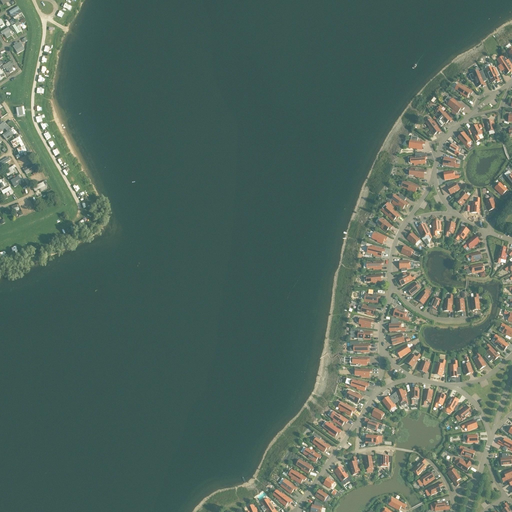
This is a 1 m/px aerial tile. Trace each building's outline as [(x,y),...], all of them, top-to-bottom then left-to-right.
[(16,17),(15,15),(21,12),(18,6),(8,11),(12,19),(16,17)] [(8,27),(0,30),(0,32),(1,35),(3,34),(5,38),(11,36),(9,32),(10,31),(8,27)] [(23,49),(21,45),(23,44),(20,40),(11,46),(17,54),(23,49)] [(511,74),(511,73),(511,70),(507,63),(507,64),(504,59),(498,62),(502,68),(501,68),(506,75),(510,73),(511,74)] [(12,61),(0,64),(0,66),(1,69),(6,68),(7,73),(12,71),(11,67),(14,66),(12,61)] [(493,69),(492,67),(486,70),(489,76),(488,76),(492,84),(496,81),(497,83),(500,82),(499,79),(497,77),(500,76),(496,68),(493,69)] [(483,87),(486,86),(481,76),(480,76),(478,71),(473,74),(475,80),(474,80),(478,88),(482,86),(483,87)] [(471,95),(473,92),(463,86),(463,87),(458,84),(455,89),(460,93),(460,94),(467,98),(470,94),(471,95)] [(463,110),(464,108),(452,99),(447,105),(458,113),(461,109),(463,110)] [(444,113),(440,109),(439,108),(435,112),(440,118),(440,119),(437,121),(441,127),(444,124),(445,125),(449,121),(450,123),(452,121),(445,112),(444,113)] [(439,134),(441,132),(434,123),(434,124),(429,118),(425,121),(426,123),(429,128),(429,129),(434,136),(438,133),(439,134)] [(0,132),(4,129),(6,131),(9,128),(4,121),(0,123),(0,132)] [(488,132),(495,131),(493,121),(485,122),(488,132)] [(475,138),(482,134),(478,125),(471,129),(475,138)] [(5,140),(13,134),(10,129),(1,135),(5,140)] [(464,132),(458,137),(468,149),(471,147),(468,144),(471,142),(464,132)] [(18,154),(25,152),(20,137),(10,140),(13,149),(15,148),(18,154)] [(425,143),(417,141),(418,138),(411,137),(411,140),(410,140),(409,148),(422,150),(423,145),(425,146),(425,143)] [(452,144),(449,150),(459,156),(460,153),(457,151),(459,148),(452,144)] [(410,163),(411,164),(417,163),(417,164),(425,164),(425,159),(427,159),(427,156),(415,156),(415,155),(410,156),(410,158),(408,158),(408,164),(410,163)] [(7,156),(0,160),(0,164),(2,167),(11,162),(7,156)] [(444,158),(443,165),(459,168),(460,165),(455,164),(456,160),(444,158)] [(8,167),(9,167),(4,171),(7,176),(14,172),(12,169),(15,167),(13,164),(8,167)] [(30,165),(22,168),(24,174),(29,172),(27,169),(31,168),(30,165)] [(424,173),(426,174),(427,171),(415,169),(416,168),(411,167),(410,170),(410,169),(409,175),(415,176),(415,177),(424,178),(424,173)] [(445,180),(459,178),(458,175),(454,176),(454,171),(443,173),(445,180)] [(31,179),(32,182),(41,179),(39,173),(29,176),(30,180),(31,179)] [(33,191),(39,188),(41,191),(46,188),(43,182),(31,187),(33,191)] [(419,189),(420,186),(409,183),(409,184),(404,182),(402,187),(408,190),(407,191),(415,193),(417,189),(419,189)] [(451,195),(460,190),(456,183),(447,188),(451,195)] [(502,196),(507,190),(500,183),(494,189),(502,196)] [(0,190),(2,194),(5,193),(6,195),(13,193),(10,186),(0,190)] [(461,206),(469,197),(463,192),(455,201),(461,206)] [(406,207),(408,205),(399,197),(399,198),(394,195),(390,199),(395,203),(395,204),(401,210),(404,206),(406,207)] [(20,209),(29,205),(27,199),(18,203),(20,209)] [(489,211),(496,208),(492,199),(485,202),(489,211)] [(479,214),(479,203),(471,203),(471,213),(479,214)] [(397,218),(398,219),(400,217),(393,210),(394,208),(390,205),(389,206),(383,212),(393,221),(397,218)] [(391,229),(392,227),(386,222),(385,223),(381,219),(377,224),(382,227),(381,228),(386,232),(389,228),(391,229)] [(436,232),(441,232),(440,222),(432,222),(433,236),(437,236),(436,232)] [(455,226),(455,224),(448,222),(445,236),(448,237),(449,233),(453,234),(454,228),(455,226)] [(423,238),(430,235),(425,224),(418,228),(423,238)] [(469,231),(463,227),(455,239),(458,241),(460,237),(463,240),(469,231)] [(386,240),(388,238),(380,234),(379,235),(374,233),(372,239),(377,241),(377,242),(383,244),(385,240),(386,240)] [(415,246),(420,240),(412,233),(407,239),(415,246)] [(470,250),(479,242),(474,236),(462,246),(464,249),(467,246),(470,250)] [(382,252),(384,253),(385,250),(375,248),(375,247),(372,246),(371,248),(368,247),(367,253),(366,253),(365,255),(371,257),(372,254),(373,254),(373,255),(381,257),(382,252)] [(411,257),(414,250),(404,246),(401,253),(411,257)] [(507,249),(500,247),(496,263),(500,264),(501,260),(505,260),(507,249)] [(472,262),(482,260),(480,252),(466,255),(467,259),(471,258),(472,262)] [(381,265),(383,265),(383,262),(372,262),(372,263),(367,263),(367,269),(373,269),(373,270),(382,270),(381,265)] [(472,274),(484,272),(482,264),(471,266),(472,274)] [(409,273),(406,275),(405,273),(402,274),(403,276),(398,279),(402,286),(415,279),(414,276),(411,277),(409,273)] [(381,278),(383,278),(383,275),(371,276),(371,277),(364,277),(364,283),(366,283),(373,282),(373,283),(381,283),(381,278)] [(407,290),(412,296),(418,291),(413,285),(407,290)] [(423,304),(429,296),(423,292),(417,300),(423,304)] [(380,299),(380,296),(365,294),(364,302),(377,303),(378,299),(380,299)] [(472,311),(480,310),(478,294),(474,294),(475,298),(471,299),(472,311)] [(451,312),(453,296),(449,296),(449,300),(444,299),(443,311),(451,312)] [(436,310),(440,300),(433,297),(429,307),(436,310)] [(457,312),(465,311),(464,299),(456,300),(457,312)] [(362,306),(362,309),(358,308),(357,313),(361,313),(361,312),(367,314),(367,315),(373,316),(374,311),(376,312),(376,309),(368,307),(368,308),(362,306)] [(396,309),(393,316),(409,322),(410,318),(406,317),(407,313),(396,309)] [(373,324),(374,321),(366,319),(366,320),(358,318),(357,323),(359,324),(364,326),(364,327),(370,328),(371,323),(373,324)] [(389,332),(405,331),(405,328),(401,328),(401,323),(389,324),(389,332)] [(502,333),(511,338),(511,336),(511,329),(502,324),(500,328),(504,329),(502,333)] [(364,333),(359,332),(359,331),(355,331),(354,339),(358,339),(358,338),(364,339),(364,340),(370,340),(370,335),(372,335),(373,332),(364,332),(364,333)] [(393,345),(404,342),(402,334),(391,338),(393,345)] [(504,351),(508,345),(496,335),(494,338),(497,340),(494,344),(504,351)] [(368,347),(370,347),(370,344),(359,345),(359,346),(354,346),(354,352),(360,352),(360,353),(368,352),(368,347)] [(400,358),(410,352),(406,345),(396,351),(400,358)] [(494,362),(499,356),(488,345),(486,347),(489,350),(485,353),(494,362)] [(412,367),(421,356),(418,354),(416,357),(412,354),(406,362),(412,367)] [(479,370),(486,366),(479,354),(476,355),(478,359),(474,361),(479,370)] [(369,361),(369,358),(358,357),(358,358),(351,358),(350,364),(352,364),(352,366),(360,367),(360,365),(367,366),(367,363),(367,361),(368,361),(369,361)] [(442,377),(445,361),(442,360),(441,364),(437,363),(434,375),(442,377)] [(426,373),(430,364),(422,361),(419,371),(426,373)] [(450,378),(458,377),(457,361),(454,361),(454,365),(449,366),(450,378)] [(465,375),(473,373),(470,363),(462,366),(465,375)] [(372,373),(372,370),(361,369),(361,370),(355,370),(355,376),(361,376),(361,377),(369,378),(370,373),(372,373)] [(368,387),(369,384),(358,381),(358,382),(351,380),(349,385),(351,386),(357,388),(357,389),(365,391),(366,387),(368,387)] [(399,404),(407,401),(403,390),(395,392),(399,404)] [(430,403),(433,391),(425,390),(422,406),(425,406),(426,402),(430,403)] [(355,393),(349,391),(346,398),(358,404),(360,399),(362,400),(363,397),(359,395),(360,394),(355,392),(355,393)] [(442,406),(446,396),(438,393),(433,407),(437,408),(438,404),(442,406)] [(388,397),(382,402),(390,411),(396,406),(388,397)] [(452,397),(446,408),(453,411),(459,401),(452,397)] [(355,413),(356,410),(346,404),(346,405),(341,403),(338,408),(340,409),(339,411),(343,413),(343,412),(350,416),(353,412),(355,413)] [(462,420),(472,413),(467,407),(458,414),(462,420)] [(380,421),(384,414),(375,409),(371,416),(380,421)] [(346,424),(348,421),(339,415),(338,415),(334,412),(330,417),(336,421),(335,422),(342,427),(345,422),(346,424)] [(377,431),(377,429),(381,431),(383,425),(369,420),(367,428),(377,431)] [(477,428),(475,420),(461,426),(463,429),(466,427),(468,431),(477,428)] [(340,434),(341,432),(333,426),(333,425),(330,423),(329,425),(325,422),(322,426),(324,428),(329,432),(328,432),(335,437),(338,433),(340,434)] [(467,443),(478,443),(477,435),(467,436),(467,443)] [(366,436),(366,443),(368,444),(368,447),(375,446),(375,444),(378,444),(378,443),(378,437),(378,436),(366,436)] [(329,449),(330,447),(321,440),(321,441),(315,437),(311,442),(313,443),(318,447),(317,448),(324,452),(327,448),(329,449)] [(511,450),(511,447),(511,442),(505,439),(502,445),(511,450)] [(304,454),(303,454),(309,457),(308,458),(315,463),(318,458),(320,459),(321,457),(314,452),(315,451),(311,449),(310,451),(307,449),(304,447),(301,452),(304,454)] [(472,459),(475,451),(460,447),(459,450),(462,451),(461,455),(472,459)] [(502,466),(511,464),(511,456),(501,458),(502,466)] [(353,475),(360,473),(355,457),(352,459),(353,463),(349,464),(353,475)] [(365,470),(373,469),(371,457),(364,458),(365,470)] [(422,464),(425,461),(423,459),(412,471),(418,476),(426,467),(422,464)] [(456,466),(466,472),(471,466),(470,465),(471,463),(467,461),(466,463),(461,459),(456,466)] [(312,471),(314,468),(305,462),(304,463),(299,460),(296,465),(302,469),(301,470),(308,474),(311,470),(312,471)] [(345,474),(341,467),(334,471),(342,482),(350,476),(348,472),(345,474)] [(305,481),(306,478),(297,472),(296,473),(290,469),(287,474),(289,475),(294,479),(294,480),(300,484),(303,480),(305,481)] [(457,482),(461,479),(454,469),(447,474),(456,487),(459,485),(457,482)] [(503,482),(511,478),(511,469),(504,473),(506,477),(502,479),(503,482)] [(424,486),(435,479),(430,473),(420,479),(424,486)] [(330,489),(334,482),(328,478),(324,485),(330,489)] [(285,479),(285,480),(281,485),(280,486),(291,494),(294,490),(296,491),(298,489),(285,479)] [(440,487),(443,485),(442,482),(428,488),(431,495),(441,491),(439,486),(440,486),(440,487)] [(328,496),(324,493),(325,491),(322,489),(321,491),(319,490),(315,496),(324,502),(328,496)] [(290,504),(292,501),(283,494),(283,495),(277,490),(273,495),(275,496),(280,500),(279,501),(286,506),(289,502),(290,504)] [(405,509),(407,506),(392,498),(389,505),(399,511),(402,506),(403,507),(402,508),(405,509)] [(262,505),(263,506),(261,508),(264,511),(266,510),(266,511),(276,511),(269,501),(262,505)] [(446,508),(445,508),(444,502),(434,504),(435,511),(445,510),(448,510),(449,509),(449,506),(446,506),(446,508)] [(511,511),(506,503),(504,505),(506,509),(502,511),(511,511)]
